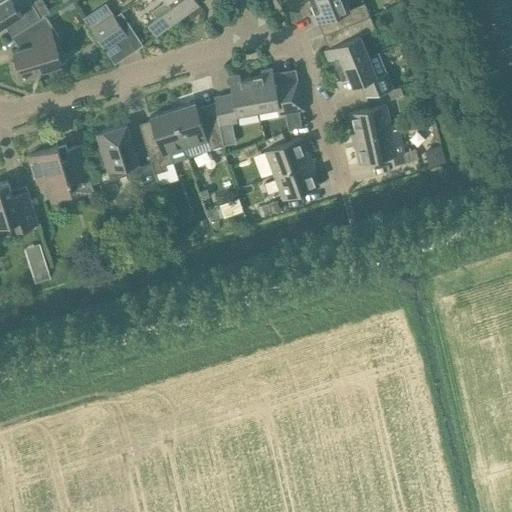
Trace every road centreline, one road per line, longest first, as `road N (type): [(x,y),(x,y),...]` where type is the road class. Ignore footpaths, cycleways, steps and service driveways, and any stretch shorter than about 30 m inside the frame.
road 1 (residential): [(0,112),(38,112),(242,41)]
road 2 (residential): [(242,41),(299,60),(338,177)]
